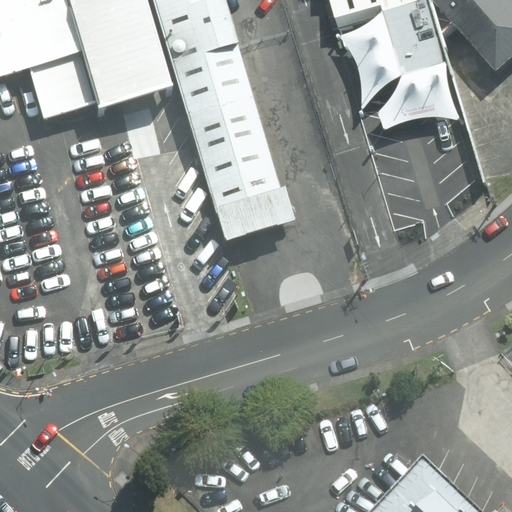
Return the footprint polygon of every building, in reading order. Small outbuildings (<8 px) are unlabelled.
[(0,0),(0,79),(84,53),(67,0),(0,0)] [(292,221),(226,0),(158,0),(230,239),(292,221)] [(426,0),(330,0),(339,27),(374,16),(382,14),(400,75),(401,78),(447,64),(426,0)] [(511,0),(435,0),(496,71),(511,55),(511,0)] [(350,32),(338,37),(349,51),(357,66),(359,77),(362,96),(361,113),(381,89),(388,84),(400,75),(382,14),(374,16),(369,23),(360,28),(350,32)] [(447,64),(401,78),(397,89),(386,105),(379,112),(384,130),(394,126),(415,119),(434,117),(458,119),(459,117),(447,75),(447,64)] [(490,511),(430,456),(377,511),(490,511)]
